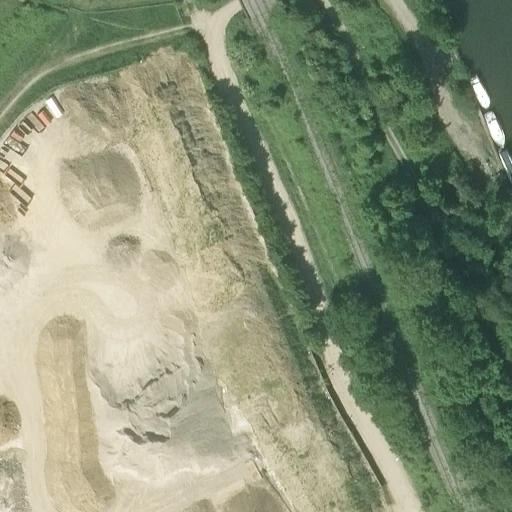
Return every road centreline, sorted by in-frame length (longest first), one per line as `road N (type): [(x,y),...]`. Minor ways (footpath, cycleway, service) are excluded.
road 1 (track): [(390,462),(201,22)]
road 2 (track): [(511,372),(438,192),(380,124),(348,62),(340,25),(321,0)]
road 3 (track): [(397,0),(435,71),(453,143)]
road 4 (track): [(0,112),(34,72),(130,42)]
